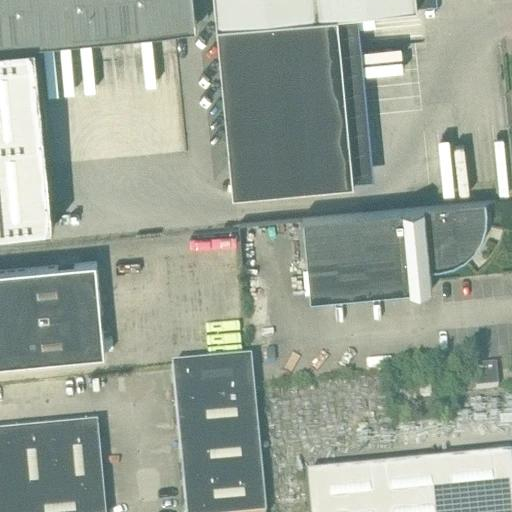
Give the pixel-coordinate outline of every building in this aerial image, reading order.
[(197,24),(194,0),(0,0),(0,42),(35,40),(197,24)] [(216,0),(235,192),(355,180),(342,49),(323,51),(319,13),(418,4),(418,0),(216,0)] [(0,231),(53,226),(35,40),(0,42),(0,231)] [(304,218),(310,279),(311,299),(411,290),(411,292),(412,292),(412,289),(431,287),(431,290),(432,290),(430,268),(440,267),(440,269),(441,269),(441,267),(454,265),(465,259),(475,249),(482,238),(486,226),(486,213),(487,213),(486,201),(466,202),(304,218)] [(0,363),(105,354),(96,262),(0,271),(0,363)] [(178,447),(257,440),(250,360),(170,368),(178,447)] [(498,387),(495,364),(473,367),(475,389),(498,387)] [(419,383),(420,396),(430,395),(429,381),(419,383)] [(56,500),(102,496),(96,427),(50,431),(56,500)] [(50,431),(4,436),(11,504),(56,500),(50,431)] [(11,511),(11,504),(4,436),(0,435),(0,511),(11,511)] [(257,440),(178,447),(181,487),(261,480),(257,440)] [(307,511),(511,511),(511,489),(509,458),(305,478),(307,511)] [(264,511),(261,480),(181,487),(183,511),(264,511)] [(56,500),(11,504),(11,511),(103,511),(102,496),(56,500)]
